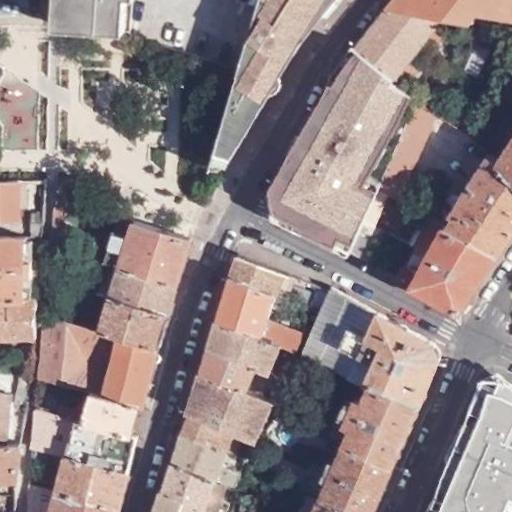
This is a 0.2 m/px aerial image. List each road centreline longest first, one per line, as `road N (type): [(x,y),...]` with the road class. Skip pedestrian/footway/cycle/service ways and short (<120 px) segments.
road 1 (residential): [(144,511),(222,227)]
road 2 (residential): [(222,227),(476,341)]
road 3 (residential): [(222,227),(373,0)]
road 4 (residential): [(402,511),(476,341)]
